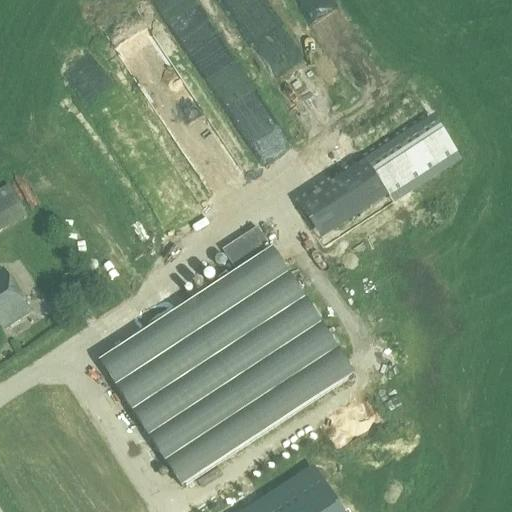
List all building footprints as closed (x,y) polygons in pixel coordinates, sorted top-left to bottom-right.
[(302,0),(270,0),(316,78),(340,64),(302,0)] [(342,64),(321,77),(338,102),(359,89),(342,64)] [(0,184),(0,223),(28,208),(12,178),(0,184)] [(354,376),(258,228),(223,252),(237,273),(99,363),(181,489),(354,376)] [(3,329),(31,311),(4,269),(0,271),(0,326),(1,325),(3,329)] [(348,511),(312,459),(235,511),(348,511)]
